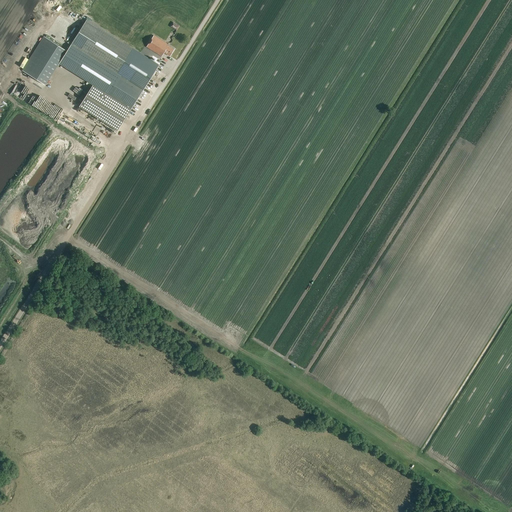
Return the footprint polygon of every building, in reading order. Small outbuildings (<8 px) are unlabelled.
[(142,91),(143,89),(144,88),(145,87),(156,69),(158,67),(159,65),(133,49),(87,19),(71,45),(117,74),(120,76),(142,91)] [(173,22),(170,26),(177,30),(179,26),(173,22)] [(169,56),(173,50),(167,46),(168,45),(153,36),(146,47),(162,57),(164,53),(169,56)] [(44,37),(22,71),(45,86),(59,64),(67,51),(44,37)] [(142,91),(120,76),(108,95),(131,109),(143,91),(142,91)] [(117,131),(131,110),(93,86),(79,107),(117,131)] [(4,209),(10,212),(13,206),(10,205),(8,203),(4,209)]
